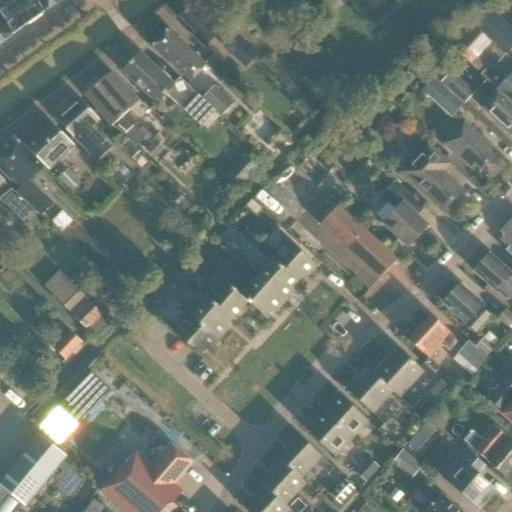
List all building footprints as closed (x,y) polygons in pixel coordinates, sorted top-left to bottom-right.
[(0,0),(0,13),(13,34),(44,12),(36,0),(0,0)] [(41,0),(47,9),(60,0),(41,0)] [(203,9),(195,2),(192,6),(180,18),(196,33),(193,37),(204,48),(218,34),(226,42),(232,36),(234,34),(229,29),(224,25),(205,7),(203,9)] [(475,26),(507,54),(511,48),(511,27),(491,8),(475,26)] [(0,42),(13,34),(0,13),(0,42)] [(491,43),(472,25),(452,47),(471,65),(491,43)] [(169,62),(189,81),(205,65),(169,30),(152,47),(168,63),(169,62)] [(226,42),(222,46),(244,67),(256,54),(234,34),(232,36),(226,42)] [(139,53),(121,72),(156,103),(165,93),(201,126),(201,125),(215,111),(178,77),(172,84),(139,53)] [(497,70),(491,64),(481,76),(486,81),(511,104),(511,73),(505,81),(503,79),(504,73),(501,70),(497,70)] [(450,72),(446,76),(434,65),(428,71),(464,104),(474,94),(450,72)] [(140,104),(112,71),(84,94),(111,127),(140,104)] [(308,75),(301,82),(309,90),(316,83),(308,75)] [(463,105),(434,78),(422,90),(452,117),(463,105)] [(511,136),(511,134),(511,104),(486,81),(477,91),(487,100),(480,108),(511,136)] [(203,99),(222,117),(234,104),(214,86),(203,99)] [(55,118),(97,162),(109,151),(91,129),(100,120),(79,97),(55,118)] [(305,98),(299,105),(307,113),(313,107),(305,98)] [(24,144),(48,171),(74,148),(49,121),(24,144)] [(479,169),(493,155),(488,150),(491,146),(463,121),(443,143),(470,168),(474,164),(479,169)] [(146,137),(134,125),(126,133),(138,145),(146,137)] [(406,148),(414,156),(399,173),(436,206),(439,203),(444,207),(458,193),(453,188),(456,184),(439,168),(446,160),(419,134),(406,148)] [(140,152),(141,152),(129,139),(120,148),(132,160),(133,159),(140,152)] [(155,159),(165,149),(155,140),(146,150),(155,159)] [(43,168),(17,142),(0,156),(0,169),(13,182),(16,180),(22,187),(17,192),(40,216),(52,204),(38,191),(29,182),(43,168)] [(140,152),(133,159),(145,171),(152,164),(140,152)] [(122,166),(112,176),(123,186),(133,176),(122,166)] [(81,184),(67,170),(57,179),(72,194),(81,184)] [(0,175),(0,199),(23,221),(33,209),(3,181),(5,180),(0,175)] [(384,223),(408,246),(426,227),(416,217),(424,207),(396,182),(381,198),(395,211),(384,223)] [(208,211),(211,214),(216,210),(219,208),(216,203),(214,201),(210,204),(205,207),(208,211)] [(253,201),(247,208),(258,218),(264,211),(253,201)] [(397,259),(338,204),(319,224),(379,279),(397,259)] [(511,218),(501,231),(506,235),(502,239),(510,246),(506,250),(511,254),(511,218)] [(160,237),(158,245),(163,250),(171,248),(173,240),(167,235),(160,237)] [(316,266),(285,238),(274,251),(264,242),(259,247),(269,256),(297,281),(302,275),(305,278),(316,266)] [(232,241),(228,246),(236,252),(240,247),(232,241)] [(511,275),(488,254),(472,271),(497,294),(498,292),(505,299),(511,291),(511,275)] [(291,288),(297,281),(269,256),(253,274),(284,302),(294,290),(291,288)] [(221,264),(216,271),(224,279),(230,272),(221,264)] [(273,313),(284,302),(253,274),(237,291),(247,301),(264,317),(270,310),(273,313)] [(247,301),(237,291),(219,275),(203,293),(231,319),(234,321),(244,310),(241,307),(247,301)] [(54,295),(77,319),(92,304),(69,280),(54,295)] [(468,320),(478,329),(489,316),(479,308),(481,305),(459,285),(442,303),(465,323),(468,320)] [(226,324),(231,319),(203,293),(187,311),(218,339),(229,327),(226,324)] [(89,332),(105,316),(92,304),(77,319),(89,332)] [(511,316),(504,309),(495,319),(510,332),(511,329),(511,316)] [(208,350),(218,339),(187,311),(171,329),(199,354),(205,347),(208,350)] [(449,352),(457,343),(451,335),(431,316),(408,342),(427,359),(441,344),(449,352)] [(484,338),(483,337),(475,347),(487,357),(495,347),(494,347),(500,341),(489,332),(484,338)] [(453,360),(473,376),(488,359),(468,342),(453,360)] [(63,343),(57,349),(69,361),(75,355),(63,343)] [(393,391),(392,392),(412,410),(420,400),(407,388),(423,371),(397,348),(373,374),(393,391)] [(511,366),(502,379),(511,387),(511,366)] [(393,391),(373,374),(370,371),(360,381),(357,378),(345,390),(384,425),(389,419),(377,408),(392,392),(393,391)] [(111,390),(92,372),(57,408),(58,409),(77,426),(111,390)] [(426,388),(435,397),(446,385),(436,377),(426,388)] [(458,377),(453,383),(461,390),(468,382),(463,377),(458,377)] [(470,396),(480,385),(472,378),(463,389),(470,396)] [(511,387),(502,379),(486,399),(501,412),(500,413),(511,423),(511,387)] [(324,414),(351,440),(368,422),(338,393),(326,406),(329,409),(324,414)] [(351,440),(324,414),(320,411),(310,422),(314,426),(307,433),(334,459),(351,440)] [(73,430),(54,412),(40,427),(59,445),(73,430)] [(390,425),(401,439),(411,430),(400,416),(390,425)] [(465,439),(507,476),(511,469),(511,438),(493,422),(480,437),(472,430),(465,439)] [(300,479),(301,478),(316,461),(329,473),(333,468),(295,433),(284,444),(288,448),(278,459),(279,461),(300,479)] [(15,511),(22,504),(24,506),(64,456),(39,435),(0,482),(0,511),(15,511)] [(416,435),(409,444),(418,452),(426,443),(416,435)] [(192,462),(174,446),(154,468),(137,452),(102,492),(123,511),(184,511),(182,510),(181,511),(174,506),(184,495),(172,484),(192,462)] [(393,462),(412,479),(423,466),(403,449),(393,462)] [(463,493),(480,507),(494,490),(477,475),(484,466),(466,449),(442,477),(462,494),(463,493)] [(367,483),(381,468),(368,457),(355,472),(367,483)] [(286,506),(286,505),(302,489),(314,501),(320,495),(301,478),(300,479),(279,461),(270,471),(272,474),(262,485),(265,487),(286,506)] [(66,464),(61,469),(68,475),(73,470),(66,464)] [(341,504),(355,489),(345,480),(331,495),(341,504)] [(423,485),(412,497),(409,501),(420,511),(458,511),(440,495),(438,498),(423,485)] [(293,511),(286,505),(286,506),(265,487),(255,497),(257,500),(247,511),(248,511),(293,511)] [(84,511),(100,511),(103,508),(93,500),(84,511)]
